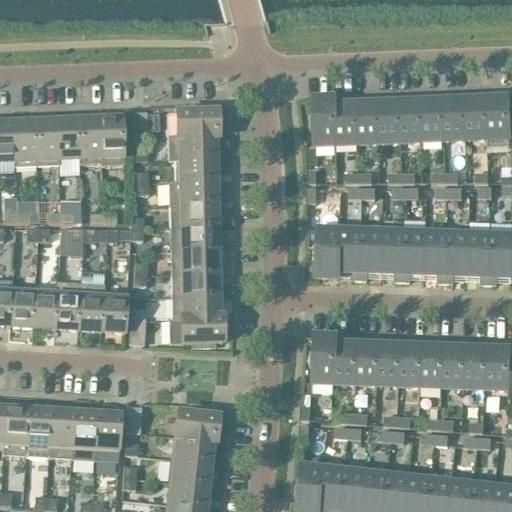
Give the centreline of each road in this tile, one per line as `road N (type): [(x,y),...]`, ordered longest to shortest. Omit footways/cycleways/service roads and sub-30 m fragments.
road 1 (residential): [(0,75),(261,64)]
road 2 (residential): [(261,64),(511,57)]
road 3 (residential): [(511,303),(274,297)]
road 4 (residential): [(274,297),(261,64)]
road 5 (residential): [(262,511),(274,297)]
road 6 (residential): [(150,371),(0,364)]
